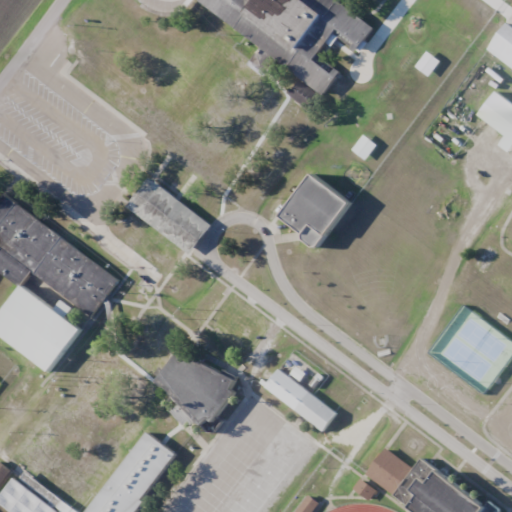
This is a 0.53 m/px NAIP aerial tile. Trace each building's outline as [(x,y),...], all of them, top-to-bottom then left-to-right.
[(224,197),(293,98),(314,113),(342,72),(331,65),(317,62),(318,58),(334,35),(359,52),(378,25),(341,0),(201,0),(200,3),(262,46),(250,63),(214,38),(195,66),(177,54),(151,91),(160,97),(168,99),(141,138),(224,197)] [(510,26),(511,27),(511,70),(489,53),(510,26)] [(421,67),(430,55),(442,65),(433,76),(421,67)] [(116,81),(155,109),(144,126),(104,97),(116,81)] [(511,104),(511,138),(484,117),(500,96),(511,104)] [(366,160),(377,145),(364,135),(353,150),(366,160)] [(353,202),(314,174),(283,219),(322,247),(353,202)] [(214,225),(148,177),(127,207),(151,224),(131,252),(164,276),(178,257),(169,251),(176,243),(192,255),(214,225)] [(225,296),(211,284),(186,314),(200,325),(225,296)] [(0,326),(28,288),(85,331),(53,374),(0,334),(0,326)] [(250,352),(268,328),(229,300),(211,324),(250,352)] [(78,511),(163,396),(148,385),(116,409),(89,407),(122,362),(149,381),(186,332),(155,310),(119,360),(99,346),(15,462),(36,477),(75,423),(99,441),(59,495),(70,509),(67,511),(62,511),(16,478),(0,499),(0,502),(13,511),(78,511)] [(465,310),(511,345),(511,355),(485,392),(433,353),(465,310)] [(238,380),(179,349),(158,389),(219,421),(235,391),(233,390),(238,380)] [(325,431),(339,413),(279,370),(266,388),(325,431)] [(9,401),(23,411),(46,381),(32,371),(9,401)] [(366,476),(416,511),(500,511),(502,510),(490,501),(487,505),(423,458),(415,469),(386,448),(366,476)] [(0,487),(12,471),(0,461),(0,487)] [(313,511),(320,504),(310,495),(295,511),(313,511)]
